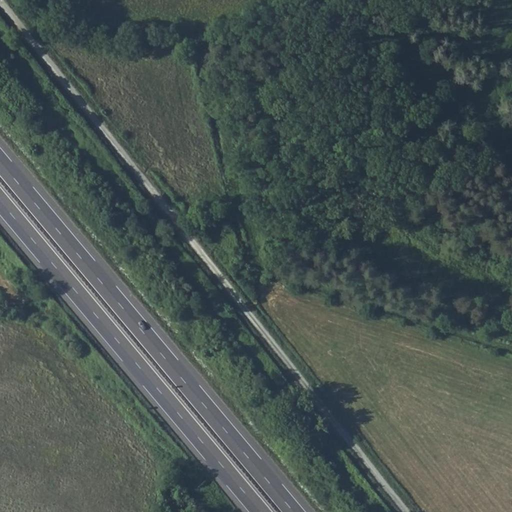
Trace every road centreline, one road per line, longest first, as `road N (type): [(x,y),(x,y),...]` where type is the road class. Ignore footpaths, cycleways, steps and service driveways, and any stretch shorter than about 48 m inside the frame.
road 1 (track): [(404,511),(0,2)]
road 2 (motorway): [(293,511),(0,161)]
road 3 (motorway): [(0,201),(260,511)]
